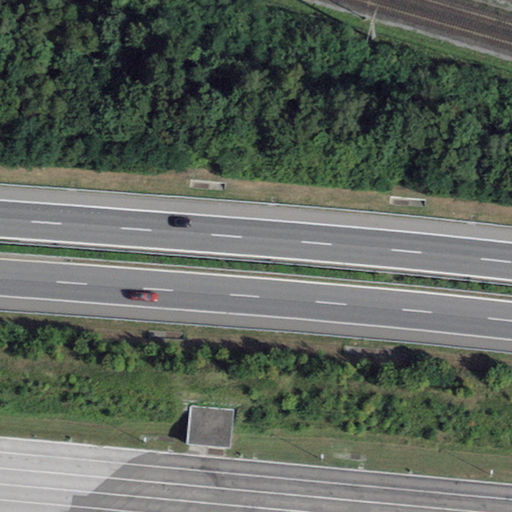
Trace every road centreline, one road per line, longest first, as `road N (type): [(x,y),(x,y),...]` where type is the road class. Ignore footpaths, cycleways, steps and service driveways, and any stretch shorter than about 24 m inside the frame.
road 1 (motorway): [(511,271),(0,224)]
road 2 (motorway): [(0,279),(511,320)]
